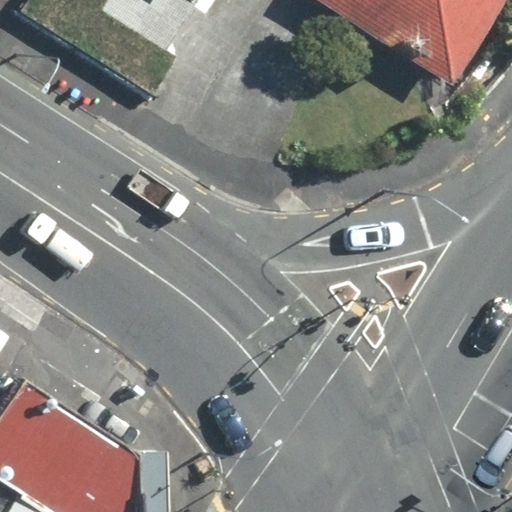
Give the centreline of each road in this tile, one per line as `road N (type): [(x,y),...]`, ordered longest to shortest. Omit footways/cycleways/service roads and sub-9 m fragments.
road 1 (primary): [(19,181),(220,247),(344,239),(511,198)]
road 2 (primary): [(330,511),(231,344),(19,181)]
road 3 (primary): [(511,263),(373,511)]
